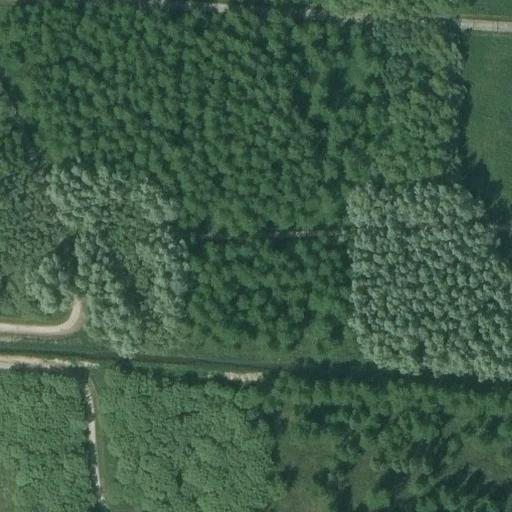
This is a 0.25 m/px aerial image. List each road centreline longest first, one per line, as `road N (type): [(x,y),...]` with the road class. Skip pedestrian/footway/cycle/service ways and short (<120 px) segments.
road 1 (track): [(511,30),(214,10)]
road 2 (track): [(214,10),(47,0)]
